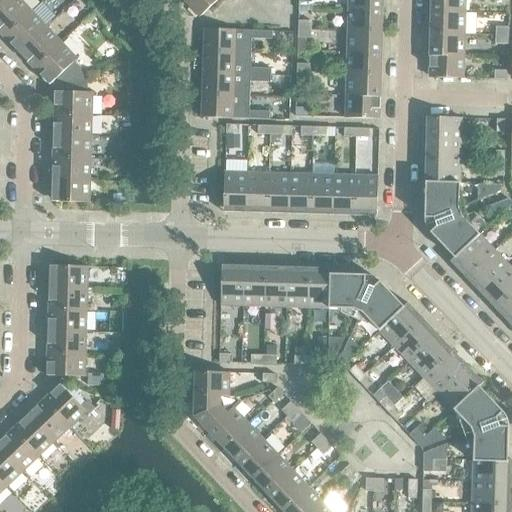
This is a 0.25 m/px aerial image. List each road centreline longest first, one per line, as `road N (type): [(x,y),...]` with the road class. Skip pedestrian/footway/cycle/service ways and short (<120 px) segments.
road 1 (residential): [(250,511),(173,431),(178,235)]
road 2 (residential): [(178,235),(184,31),(154,0)]
road 3 (tertiary): [(178,235),(398,248)]
road 4 (residential): [(0,404),(19,375),(24,231)]
road 5 (residential): [(24,231),(26,101),(0,73)]
road 6 (tertiary): [(398,248),(511,370)]
road 7 (tertiary): [(24,231),(178,235)]
road 8 (residential): [(398,248),(403,95)]
